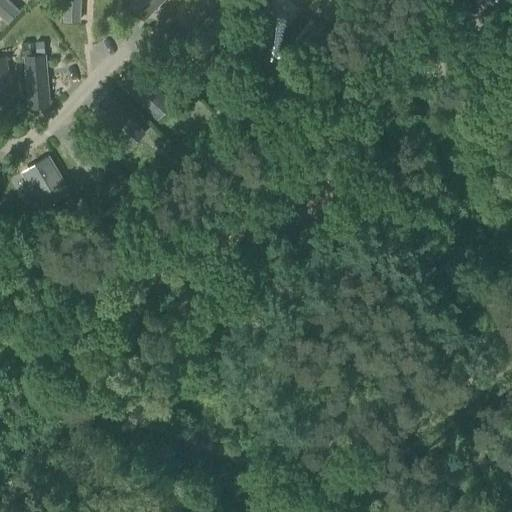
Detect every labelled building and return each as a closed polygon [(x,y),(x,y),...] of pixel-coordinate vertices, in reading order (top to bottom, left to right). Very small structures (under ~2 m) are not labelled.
[(0,0),(0,15),(9,23),(21,11),(8,0),(0,0)] [(64,0),(64,21),(81,21),(82,0),(64,0)] [(133,0),(129,5),(144,20),(163,0),(133,0)] [(251,23),(227,0),(198,0),(197,2),(235,39),(251,23)] [(181,19),(165,35),(204,72),(219,56),(181,19)] [(46,53),(44,40),(35,41),(36,54),(46,53)] [(32,54),(31,41),(22,42),(23,55),(32,54)] [(47,54),(24,55),(28,108),(51,107),(47,54)] [(6,55),(0,56),(0,110),(15,108),(6,55)] [(174,103),(136,67),(120,83),(158,119),(174,103)] [(108,95),(93,111),(131,148),(146,133),(108,95)] [(225,103),(217,112),(224,118),(232,109),(225,103)] [(215,114),(207,123),(213,128),(221,119),(215,114)] [(79,127),(62,141),(97,181),(113,167),(79,127)] [(21,172),(44,209),(73,192),(50,154),(21,172)] [(73,213),(84,206),(78,196),(67,202),(73,213)]
